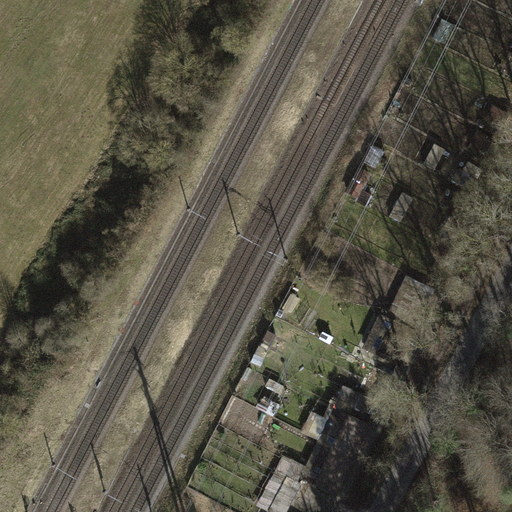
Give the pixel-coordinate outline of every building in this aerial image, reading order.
[(425,74),(414,69),(405,87),(417,92),(425,74)] [(503,110),(495,106),(490,118),(497,122),(503,110)] [(401,154),(413,131),(397,123),(385,146),(401,154)] [(347,197),(366,207),(379,180),(360,170),(347,197)] [(415,197),(404,192),(391,220),(401,225),(415,197)] [(394,364),(410,329),(380,315),(365,350),(394,364)] [(338,409),(306,485),(341,499),(372,423),(338,409)]
